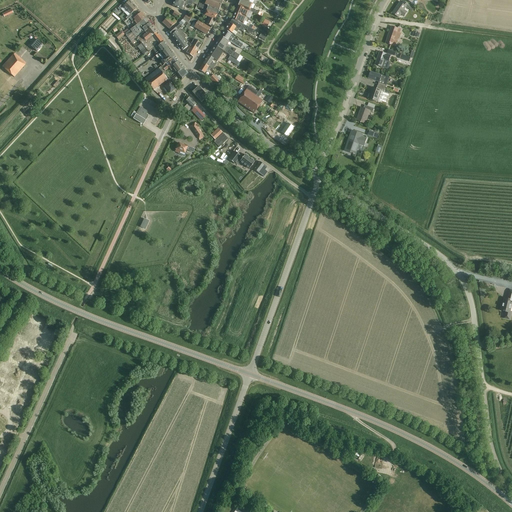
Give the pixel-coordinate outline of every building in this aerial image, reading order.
[(39,15),(58,32),(85,2),(81,0),(40,0),(37,4),(44,10),(39,15)] [(174,0),(172,6),(177,8),(182,10),(184,6),(186,6),(187,4),(191,6),(192,3),(197,5),(198,3),(197,3),(195,2),(188,0),(186,0),(185,2),(183,1),(183,0),(174,0)] [(203,0),(202,3),(219,10),(222,2),(217,0),(203,0)] [(243,0),(240,0),(238,6),(249,11),(260,16),(261,14),(261,13),(254,10),(256,5),(249,2),(243,0)] [(122,4),(119,7),(121,9),(123,7),(126,11),(133,4),(129,1),(124,6),(122,4)] [(414,9),(405,3),(404,2),(402,4),(400,2),(392,13),(399,17),(401,15),(404,17),(407,13),(404,10),(406,7),(413,12),(414,9)] [(218,11),(214,9),(200,3),(198,7),(206,11),(205,16),(215,20),(218,11)] [(133,4),(126,11),(130,14),(126,18),(127,20),(129,18),(134,14),(133,15),(132,13),(137,8),(133,4)] [(246,18),(248,12),(249,11),(238,6),(235,13),(246,18)] [(134,21),(137,25),(145,18),(141,12),(136,16),(134,14),(129,18),(133,22),(134,21)] [(235,13),(232,19),(243,25),(244,21),(245,21),(246,19),(246,18),(235,13)] [(186,14),(183,20),(186,22),(188,23),(188,24),(190,25),(193,21),(196,23),(194,27),(207,35),(210,28),(198,21),(192,17),(186,14)] [(137,25),(130,30),(132,32),(133,34),(148,22),(145,18),(137,25)] [(162,23),(163,24),(169,29),(174,24),(177,21),(174,19),(171,22),(167,18),(162,23)] [(208,18),(205,24),(207,25),(211,27),(214,21),(210,18),(208,18)] [(232,19),(229,23),(243,32),(244,29),(247,30),(247,31),(251,34),(252,32),(253,30),(245,26),(243,25),(232,19)] [(174,26),(168,31),(172,36),(180,28),(186,22),(183,20),(179,23),(180,24),(176,28),(174,26)] [(137,38),(151,26),(149,23),(148,22),(133,34),(137,38)] [(242,33),(243,32),(229,23),(229,24),(225,29),(231,33),(232,33),(235,35),(238,31),(242,33)] [(101,29),(108,35),(112,31),(105,25),(101,29)] [(137,38),(142,44),(156,32),(151,26),(137,38),(137,39),(137,38)] [(386,43),(391,45),(395,46),(398,39),(399,39),(401,34),(399,33),(400,30),(392,27),(386,43)] [(180,28),(172,36),(182,51),(184,50),(188,47),(186,44),(188,42),(185,38),(186,37),(180,28)] [(224,30),(220,37),(229,41),(235,46),(240,49),(243,45),(237,41),(234,42),(233,41),(234,39),(234,37),(232,36),(229,33),(225,30),(224,30)] [(118,40),(124,35),(125,34),(123,31),(121,33),(120,32),(119,31),(117,33),(118,34),(115,36),(118,40)] [(145,48),(141,51),(144,56),(149,52),(153,49),(163,41),(157,34),(156,32),(142,44),(145,48)] [(220,37),(217,42),(234,52),(235,50),(227,44),(229,41),(220,37)] [(189,41),(188,43),(190,44),(198,49),(201,44),(197,41),(194,39),(193,39),(194,38),(193,38),(191,38),(191,39),(193,41),(192,43),(189,41)] [(37,52),(42,45),(36,40),(30,46),(37,52)] [(168,48),(163,41),(153,49),(157,55),(168,48)] [(217,42),(214,46),(220,50),(220,51),(222,53),(223,51),(237,60),(239,55),(234,52),(217,42)] [(188,47),(184,50),(185,52),(193,57),(195,54),(198,49),(190,44),(189,47),(188,47)] [(211,51),(220,57),(222,53),(220,51),(220,50),(214,46),(211,51)] [(174,57),(168,48),(157,55),(161,61),(159,64),(161,66),(166,63),(174,57)] [(217,61),(220,57),(211,51),(208,56),(213,59),(217,61)] [(380,52),(375,65),(380,66),(382,67),(386,68),(388,69),(391,62),(389,62),(391,56),(387,54),(385,53),(380,52)] [(15,53),(2,67),(14,77),(26,64),(22,60),(15,53)] [(208,56),(202,64),(205,66),(206,64),(209,66),(209,67),(210,68),(212,70),(216,64),(212,62),(213,59),(208,56)] [(239,62),(235,59),(230,56),(228,60),(237,66),(239,62)] [(178,61),(174,57),(166,63),(167,66),(163,69),(165,71),(169,68),(178,61)] [(178,61),(169,68),(171,71),(173,69),(176,73),(183,68),(178,61)] [(202,64),(198,70),(204,74),(205,72),(207,73),(210,68),(209,67),(209,66),(206,64),(205,66),(202,64)] [(165,71),(163,69),(161,67),(145,78),(153,90),(161,85),(163,87),(170,80),(173,83),(178,79),(175,76),(170,79),(165,71)] [(177,74),(178,76),(182,80),(187,74),(183,68),(176,73),(177,74)] [(385,88),(386,85),(389,78),(371,72),(369,78),(380,82),(379,82),(378,86),(385,88)] [(213,75),(209,79),(215,85),(219,81),(213,75)] [(237,75),(235,79),(243,84),(246,80),(237,75)] [(168,95),(170,93),(170,94),(175,89),(171,84),(173,83),(170,80),(163,87),(163,88),(164,87),(164,88),(168,91),(166,93),(168,95)] [(201,102),(204,100),(205,99),(203,97),(206,94),(198,86),(192,92),(201,102)] [(369,99),(378,102),(382,91),(384,92),(385,88),(378,86),(377,89),(373,87),(370,94),(369,93),(368,98),(369,98),(369,99)] [(240,98),(238,102),(254,113),(257,109),(263,101),(258,98),(255,96),(246,90),(240,98)] [(184,108),(187,111),(188,112),(196,104),(189,97),(186,101),(188,103),(184,108)] [(374,108),(370,107),(365,105),(364,108),(363,108),(361,114),(362,115),(361,117),(359,116),(357,121),(365,124),(370,111),(373,112),(374,108)] [(205,116),(201,111),(196,106),(191,111),(200,120),(205,116)] [(148,112),(143,109),(140,107),(133,119),(143,125),(146,120),(145,120),(148,116),(146,114),(148,112)] [(204,137),(194,123),(190,127),(199,140),(204,137)] [(218,129),(211,136),(215,140),(222,133),(218,129)] [(346,152),(349,153),(356,155),(358,149),(357,149),(359,144),(364,146),(367,138),(357,135),(358,132),(352,130),(347,143),(349,144),(346,152)] [(218,147),(224,142),(228,139),(222,133),(213,142),(218,147)] [(193,153),(194,150),(185,145),(184,146),(179,144),(179,146),(178,145),(175,152),(178,153),(178,154),(185,157),(186,153),(184,153),(186,150),(193,153)] [(254,162),(245,155),(243,158),(242,157),(241,158),(242,159),(241,159),(239,157),(240,156),(235,152),(229,160),(234,164),(237,159),(240,161),(239,162),(249,169),(251,166),(252,166),(252,165),(254,162)] [(254,170),(259,174),(264,177),(267,172),(265,170),(267,167),(259,162),(254,170)] [(504,311),(505,311),(503,319),(510,320),(511,313),(510,313),(511,305),(511,304),(511,290),(510,290),(508,299),(505,299),(502,311),(504,311)] [(32,316),(27,326),(31,328),(32,325),(39,328),(42,320),(32,316)] [(55,355),(48,353),(49,350),(44,349),(43,354),(50,356),(48,363),(53,364),(55,355)] [(2,364),(7,366),(10,358),(5,356),(2,364)] [(33,373),(37,374),(39,368),(32,366),(30,377),(32,377),(33,373)] [(19,367),(15,369),(20,376),(23,373),(19,367)] [(4,373),(3,375),(7,377),(8,375),(12,378),(14,375),(2,368),(0,370),(4,373)] [(45,382),(48,373),(41,371),(38,380),(45,382)] [(12,389),(17,380),(14,378),(9,387),(12,389)] [(30,385),(38,389),(40,382),(32,379),(30,385)] [(19,405),(17,409),(29,413),(31,409),(24,406),(23,406),(19,405)] [(0,444),(0,452),(7,455),(10,449),(0,444)] [(247,511),(250,511),(253,508),(242,501),(238,506),(247,511)]
